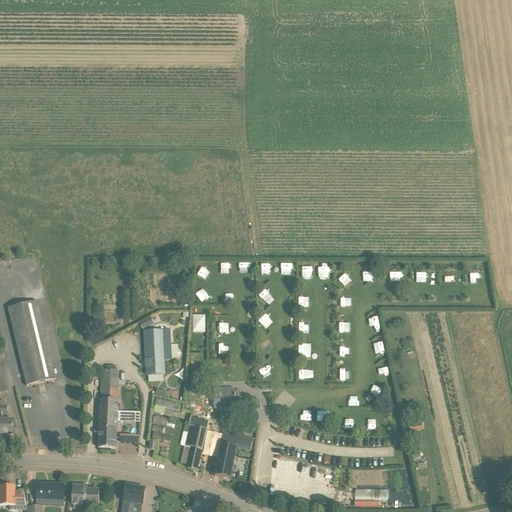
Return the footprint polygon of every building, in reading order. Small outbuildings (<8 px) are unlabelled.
[(279,273),(290,273),(290,265),(279,265),(279,273)] [(311,277),(311,268),(301,268),(301,276),(311,277)] [(328,277),(328,268),(319,268),(319,277),(328,277)] [(485,278),(485,268),(476,268),(476,277),(485,278)] [(373,287),(372,272),(363,273),(363,287),(373,287)] [(389,273),(389,282),(399,282),(399,273),(389,273)] [(340,298),(341,308),(352,307),(351,297),(340,298)] [(310,307),(310,298),(299,298),(299,306),(310,307)] [(38,301),(8,309),(27,386),(56,379),(38,301)] [(193,316),(193,333),(206,333),(206,316),(193,316)] [(152,318),(141,323),(144,329),(155,323),(152,318)] [(220,324),(220,332),(230,332),(230,324),(220,324)] [(172,360),(170,330),(144,332),(145,342),(147,376),(165,375),(165,361),(172,360)] [(219,355),(228,355),(228,346),(219,346),(219,355)] [(299,346),(299,357),(313,357),(314,347),(299,346)] [(201,367),(189,367),(190,383),(207,382),(207,375),(201,375),(201,367)] [(118,401),(119,371),(102,370),(99,449),(116,449),(118,401)] [(235,388),(214,388),(214,409),(235,410),(235,388)] [(166,408),(180,411),(182,404),(157,399),(154,413),(165,415),(166,408)] [(14,421),(7,421),(7,407),(6,407),(5,400),(0,400),(0,435),(14,435),(14,421)] [(421,419),(410,422),(412,432),(423,430),(421,419)] [(200,462),(209,423),(192,420),(186,447),(191,448),(187,468),(197,473),(200,462)] [(253,441),(239,437),(224,434),(222,445),(217,467),(215,477),(231,480),(237,449),(251,452),(253,441)] [(419,447),(411,449),(413,460),(422,459),(419,447)] [(64,486),(38,484),(37,506),(64,508),(64,486)] [(99,491),(84,490),(84,486),(73,486),(73,505),(99,506),(99,491)] [(133,511),(134,506),(143,508),(146,489),(127,486),(122,511),(133,511)] [(24,491),(11,491),(11,487),(0,487),(0,507),(10,507),(10,511),(27,510),(24,491)] [(356,491),(356,502),(389,501),(389,489),(356,491)]
